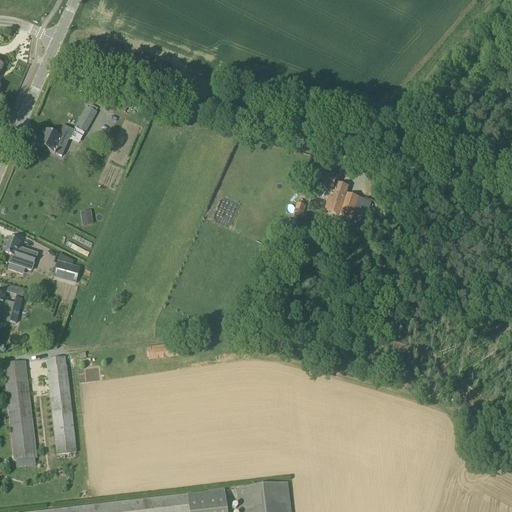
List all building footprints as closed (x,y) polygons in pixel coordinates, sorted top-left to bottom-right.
[(87,108),(74,131),(82,136),(95,113),(87,108)] [(68,142),(69,140),(68,140),(69,140),(70,140),(73,133),(63,128),(58,138),(43,131),(36,147),(61,158),(68,142)] [(335,193),(333,199),(329,197),(324,211),(351,221),(359,198),(346,194),(348,188),(335,183),(337,177),(337,176),(336,176),(320,171),(315,186),(335,193)] [(296,204),(292,217),(301,220),(305,207),(296,204)] [(92,226),(91,217),(82,218),(84,228),(92,226)] [(295,234),(292,227),(283,231),(286,238),(295,234)] [(19,243),(7,239),(1,254),(11,258),(9,264),(30,271),(36,254),(27,251),(26,255),(16,252),(19,243)] [(58,264),(54,279),(76,285),(80,270),(58,264)] [(0,320),(9,323),(15,325),(21,300),(15,299),(13,308),(2,305),(4,296),(0,294),(0,320)] [(178,344),(148,347),(150,361),(179,357),(178,344)] [(57,456),(76,454),(65,359),(46,361),(57,456)] [(2,366),(14,462),(36,459),(24,363),(2,366)] [(238,511),(289,511),(287,484),(236,490),(238,511)] [(226,511),(224,491),(186,496),(45,511),(226,511)]
